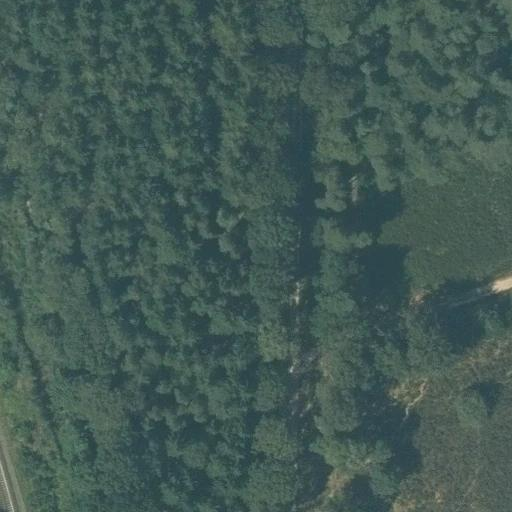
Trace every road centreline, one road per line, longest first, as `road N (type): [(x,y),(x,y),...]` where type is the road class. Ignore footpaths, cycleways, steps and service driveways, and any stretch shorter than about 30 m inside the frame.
road 1 (track): [(292,345),(295,0)]
road 2 (track): [(292,511),(292,345)]
road 3 (track): [(374,352),(511,299)]
